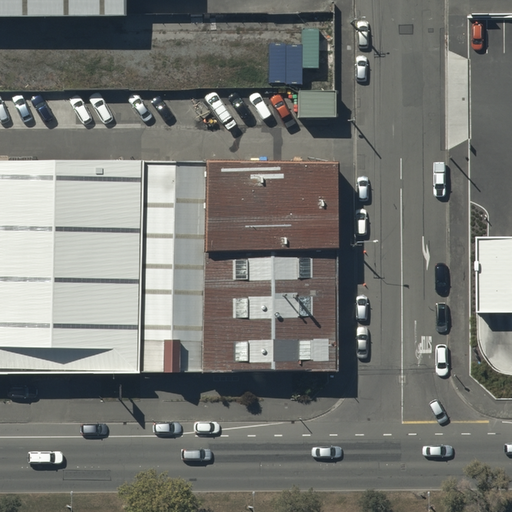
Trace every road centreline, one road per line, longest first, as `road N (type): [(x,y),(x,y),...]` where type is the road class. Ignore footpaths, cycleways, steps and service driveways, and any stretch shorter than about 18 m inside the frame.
road 1 (residential): [(399,0),(402,463)]
road 2 (trunk): [(0,467),(402,463)]
